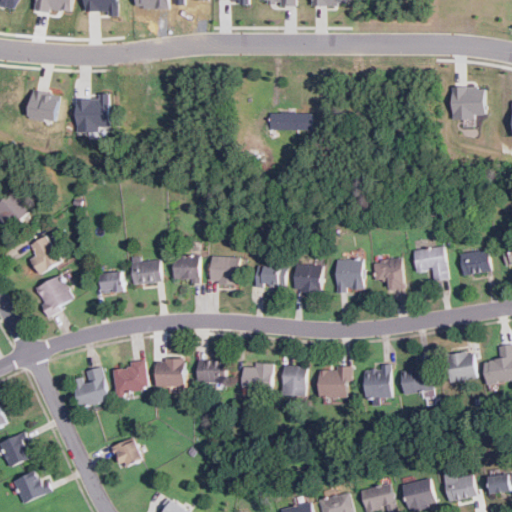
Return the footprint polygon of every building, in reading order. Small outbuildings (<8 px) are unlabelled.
[(0,0),(0,1),(15,10),(20,0),(0,0)] [(73,12),(75,0),(39,0),(38,5),(73,12)] [(87,0),(88,10),(113,10),(113,15),(121,15),(120,0),(87,0)] [(487,85),(455,86),(455,119),(477,118),(477,114),(488,113),(487,85)] [(62,93),(34,90),(31,117),(59,120),(62,93)] [(111,136),(112,92),(102,92),(102,98),(78,97),(77,133),(92,133),(92,136),(111,136)] [(173,92),(145,92),(145,110),(173,110),(173,92)] [(315,130),(315,112),(272,112),(272,130),(315,130)] [(34,210),(15,191),(0,206),(0,214),(14,229),(34,210)] [(34,244),(40,256),(35,259),(43,273),(64,262),(51,235),(34,244)] [(417,250),(419,271),(435,268),(437,281),(452,278),(447,246),(417,250)] [(467,274),(494,271),(491,249),(464,252),(467,274)] [(203,254),(176,254),(176,278),(203,278),(203,254)] [(214,282),(243,282),(243,256),(214,256),(214,282)] [(136,283),(164,282),(163,257),(135,258),(136,283)] [(377,261),(380,281),(391,280),(392,289),(408,287),(404,257),(377,261)] [(340,259),(340,291),(367,291),(367,259),(340,259)] [(298,290),(325,290),(326,265),(299,264),(298,290)] [(260,286),(290,286),(290,266),(260,266),(260,286)] [(106,293),(127,291),(125,271),(104,272),(106,293)] [(38,288),(52,315),(78,301),(64,274),(38,288)] [(511,380),(511,343),(502,345),(503,358),(488,360),(491,383),(511,380)] [(480,377),(477,351),(450,354),(454,381),(480,377)] [(422,358),(424,370),(405,372),(408,393),(437,390),(433,357),(422,358)] [(188,385),(188,359),(160,359),(160,385),(188,385)] [(230,359),(202,359),(202,382),(230,382),(230,359)] [(121,392),(152,388),(149,362),(118,366),(121,392)] [(247,388),(277,388),(277,364),(247,364),(247,388)] [(309,365),(287,365),(287,394),(309,394),(309,365)] [(368,398),(395,398),(395,366),(368,366),(368,398)] [(105,367),(88,371),(89,374),(77,377),(84,407),(113,400),(105,367)] [(323,396),(353,396),(353,367),(323,367),(323,396)] [(0,426),(10,423),(2,403),(0,403),(0,426)] [(36,456),(27,432),(3,442),(13,465),(36,456)] [(127,467),(146,457),(136,436),(116,446),(127,467)] [(452,501),(480,495),(476,474),(460,477),(458,468),(446,470),(452,501)] [(27,503),(52,491),(41,469),(16,480),(27,503)] [(511,474),(493,475),(493,492),(511,492),(511,474)] [(439,504),(432,478),(408,484),(415,510),(439,504)] [(370,511),(389,507),(390,511),(399,511),(394,483),(365,489),(370,511)] [(322,498),(325,511),(357,511),(353,491),(322,498)] [(165,511),(190,511),(192,510),(173,499),(165,511)] [(316,511),(315,502),(285,507),(285,511),(316,511)]
